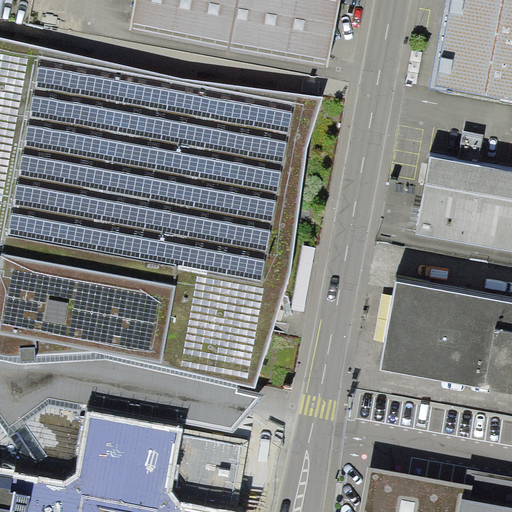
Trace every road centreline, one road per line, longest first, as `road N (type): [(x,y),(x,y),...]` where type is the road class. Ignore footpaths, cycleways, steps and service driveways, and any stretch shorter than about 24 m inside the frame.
road 1 (secondary): [(392,0),(297,511)]
road 2 (unknown): [(349,236),(511,267)]
road 3 (unknown): [(374,96),(511,120)]
